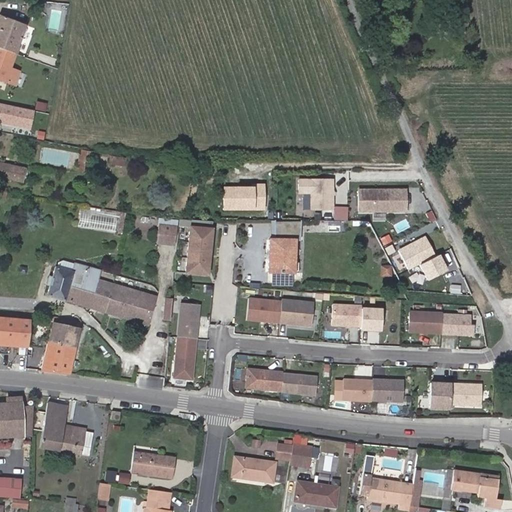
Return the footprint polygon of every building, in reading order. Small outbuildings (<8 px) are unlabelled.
[(0,47),(15,53),(26,25),(0,15),(0,47)] [(43,31),(26,25),(15,53),(16,53),(25,56),(26,52),(29,53),(32,46),(37,47),(43,31)] [(454,40),(455,51),(464,51),(463,39),(454,40)] [(18,70),(11,68),(16,53),(15,53),(0,47),(0,78),(13,83),(18,70)] [(35,109),(46,112),(48,103),(37,101),(35,109)] [(0,124),(31,131),(36,110),(0,102),(0,124)] [(93,158),(94,151),(82,149),(77,169),(84,171),(87,157),(93,158)] [(109,163),(125,166),(126,158),(110,155),(109,163)] [(0,161),(0,172),(23,178),(26,167),(0,161)] [(0,175),(23,181),(23,178),(0,172),(0,175)] [(310,210),(335,210),(336,178),(299,177),(299,194),(311,194),(310,210)] [(409,188),(358,187),(358,213),(409,213),(409,188)] [(11,193),(0,190),(0,197),(10,199),(11,193)] [(302,221),(273,221),(273,234),(302,235),(302,221)] [(157,242),(175,244),(177,227),(159,225),(157,242)] [(212,276),(215,227),(190,225),(187,274),(212,276)] [(299,274),(299,238),(270,237),(270,274),(299,274)] [(74,264),(72,271),(55,267),(52,276),(49,286),(46,295),(65,300),(65,299),(87,306),(89,307),(97,279),(100,271),(74,264)] [(380,264),(380,276),(393,276),(393,264),(380,264)] [(97,279),(89,307),(106,312),(114,284),(97,279)] [(115,279),(114,284),(106,312),(143,323),(151,299),(125,291),(128,283),(115,279)] [(246,321),(314,326),(315,301),(248,296),(246,321)] [(164,297),(162,320),(172,321),(174,298),(164,297)] [(201,304),(179,302),(173,379),(195,381),(201,304)] [(362,328),(363,304),(332,303),(331,326),(362,328)] [(364,308),(362,328),(380,330),(382,309),(364,308)] [(472,324),(472,313),(409,310),(409,333),(476,335),(476,324),(472,324)] [(30,319),(0,317),(0,344),(28,346),(30,319)] [(78,323),(54,317),(53,322),(77,327),(78,323)] [(77,327),(53,322),(48,342),(75,348),(79,328),(77,327)] [(69,373),(75,348),(48,342),(41,369),(69,373)] [(247,368),(245,390),(317,395),(319,373),(247,368)] [(148,386),(161,388),(163,378),(150,376),(148,386)] [(405,379),(343,377),(342,401),(405,402),(405,379)] [(432,408),(483,409),(483,382),(433,381),(432,408)] [(0,437),(32,435),(34,405),(23,405),(23,401),(0,401),(0,437)] [(57,423),(60,404),(48,401),(40,445),(89,455),(94,432),(86,431),(87,428),(65,424),(57,423)] [(65,424),(68,405),(60,404),(57,423),(65,424)] [(112,410),(111,418),(119,419),(121,411),(112,410)] [(261,448),(262,439),(252,438),(251,447),(261,448)] [(276,458),(290,460),(292,445),(278,442),(276,458)] [(311,446),(293,443),(291,460),(309,463),(311,446)] [(134,452),(131,470),(173,476),(176,458),(134,452)] [(235,456),(232,475),(273,481),(276,462),(235,456)] [(413,484),(415,467),(406,465),(404,483),(413,484)] [(409,508),(409,505),(413,484),(404,483),(370,477),(372,468),(364,467),(360,493),(368,494),(367,496),(399,501),(398,506),(409,508)] [(501,499),(495,498),(498,478),(484,476),(484,472),(447,467),(444,483),(452,484),(451,489),(464,491),(477,492),(477,496),(485,497),(484,506),(500,508),(501,499)] [(106,479),(113,482),(116,473),(108,470),(106,479)] [(119,472),(118,483),(130,484),(131,473),(119,472)] [(21,479),(0,477),(0,496),(20,498),(21,479)] [(297,480),(294,499),(335,505),(338,486),(297,480)] [(98,497),(106,498),(108,483),(100,482),(98,497)] [(170,511),(171,510),(168,509),(163,508),(164,501),(170,502),(171,491),(149,488),(147,501),(144,500),(143,505),(144,506),(149,507),(148,511),(170,511)] [(452,495),(463,497),(464,491),(451,489),(450,493),(443,491),(441,504),(450,506),(452,495)] [(66,496),(64,510),(77,511),(78,504),(75,503),(76,497),(66,496)] [(28,510),(29,500),(12,498),(11,508),(28,510)]
